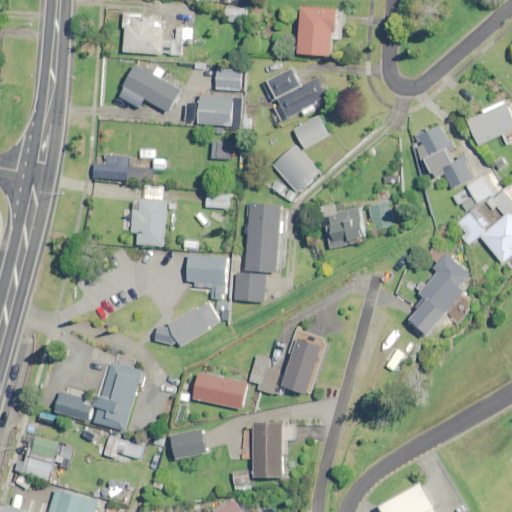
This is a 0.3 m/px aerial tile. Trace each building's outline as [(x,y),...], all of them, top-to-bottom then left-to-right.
[(249,9),(230,8),(229,22),(248,23),(249,9)] [(342,10),(305,8),(301,54),(334,56),(335,40),(344,41),(345,30),(341,29),(342,10)] [(125,52),(165,56),(166,52),(174,53),(174,56),(189,58),(190,42),(195,42),(196,28),(180,26),(178,40),(165,39),(167,19),(126,15),(124,28),(128,29),(125,52)] [(155,73),(139,65),(121,97),(143,108),(147,99),(172,112),(184,91),(164,80),(168,72),(159,66),(155,73)] [(245,70),(219,69),(218,89),(243,91),(245,70)] [(297,69),(272,81),(283,105),(276,108),(283,123),(305,112),(307,116),(319,110),(316,104),(330,98),(321,78),(305,86),(297,69)] [(202,97),(200,127),(213,128),(213,134),(225,135),(226,128),(252,130),(252,119),(244,118),(245,99),(202,97)] [(472,121),(483,146),(507,135),(511,145),(511,106),(509,100),(486,111),(487,114),(472,121)] [(332,136),(321,117),(297,131),(308,150),(332,136)] [(451,153),(458,149),(453,141),(450,142),(442,127),(418,140),(429,160),(436,175),(445,170),(455,189),(476,178),(466,159),(457,164),(451,153)] [(234,156),(238,157),(239,147),(234,147),(234,144),(215,143),(214,159),(233,160),(234,156)] [(322,173),(299,146),(276,165),(299,193),(322,173)] [(131,158),(109,157),(109,166),(98,165),(97,179),(129,181),(131,158)] [(167,170),(168,160),(156,160),(156,170),(167,170)] [(504,189),(494,172),(470,186),(480,204),(504,189)] [(290,188),(280,181),(274,189),(283,196),(290,188)] [(166,188),(148,187),(147,199),(144,199),(143,212),(135,211),(133,233),(141,233),(140,245),(167,247),(170,202),(166,201),(166,188)] [(477,208),(460,221),(470,233),(465,237),(472,246),(484,236),(507,266),(509,264),(511,267),(511,187),(496,199),(494,197),(489,202),(495,209),(499,205),(508,217),(493,229),(477,208)] [(301,198),(292,189),(285,197),(294,205),(301,198)] [(230,209),(231,194),(210,192),(208,207),(230,209)] [(399,225),(393,202),(382,205),(371,208),(378,231),(399,225)] [(285,206),(255,204),(251,273),(241,272),(240,300),(268,302),(270,275),(281,275),(285,206)] [(369,243),(363,209),(341,213),(339,205),(327,208),(334,249),(369,243)] [(446,318),(455,307),(467,292),(462,288),(473,274),(449,254),(436,270),(419,291),(426,297),(410,317),(432,335),(446,318)] [(191,255),(189,281),(217,284),(215,299),(228,300),(232,258),(191,255)] [(223,323),(213,303),(174,324),(177,329),(175,330),(165,327),(161,340),(179,344),(185,341),(187,346),(212,331),(211,329),(223,323)] [(332,341),(299,330),(284,374),(289,375),(285,387),(314,396),(332,341)] [(128,431),(147,369),(115,360),(97,422),(128,431)] [(250,385),(201,375),(196,399),(245,410),(250,385)] [(98,401),(64,391),(57,413),(91,423),(98,401)] [(194,394),(182,392),(180,403),(192,405),(194,394)] [(257,478),(287,478),(287,425),(257,425),(257,432),(248,432),(248,460),(257,460),(257,478)] [(214,453),(210,430),(178,436),(182,459),(214,453)] [(62,443),(39,437),(35,454),(57,460),(62,443)] [(119,458),(122,439),(111,437),(108,456),(119,458)] [(146,445),(130,440),(126,454),(142,458),(146,445)] [(56,466),(36,460),(31,475),(52,481),(56,466)] [(255,491),(251,474),(238,477),(242,494),(255,491)] [(131,488),(111,483),(107,496),(128,502),(131,488)] [(436,511),(421,485),(383,506),(386,511),(436,511)] [(53,511),(97,511),(100,502),(59,491),(53,511)] [(244,511),(237,500),(219,511),(244,511)]
